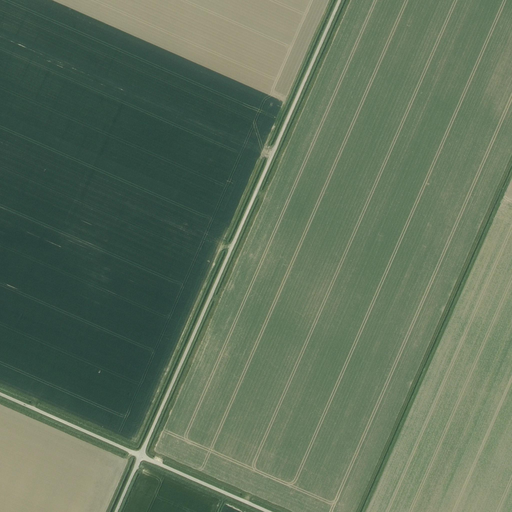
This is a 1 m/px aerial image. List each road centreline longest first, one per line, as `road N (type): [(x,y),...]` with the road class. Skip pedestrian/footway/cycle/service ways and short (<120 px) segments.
road 1 (unclassified): [(143,455),(343,0)]
road 2 (unclassified): [(143,455),(0,394)]
road 3 (unclassified): [(274,511),(143,455)]
